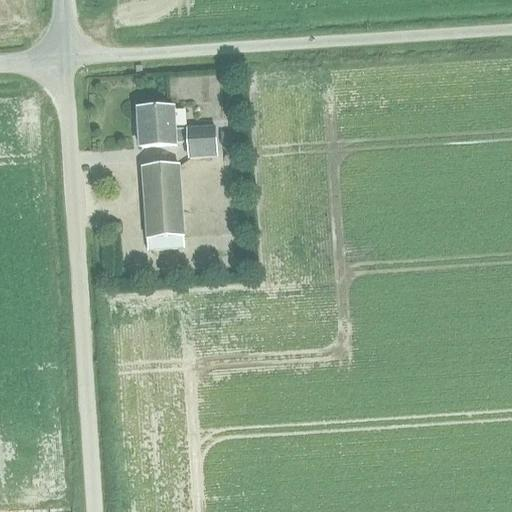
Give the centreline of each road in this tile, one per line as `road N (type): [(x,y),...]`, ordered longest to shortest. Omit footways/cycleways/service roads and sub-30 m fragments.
road 1 (unclassified): [(96,511),(66,62)]
road 2 (unclassified): [(66,62),(511,32)]
